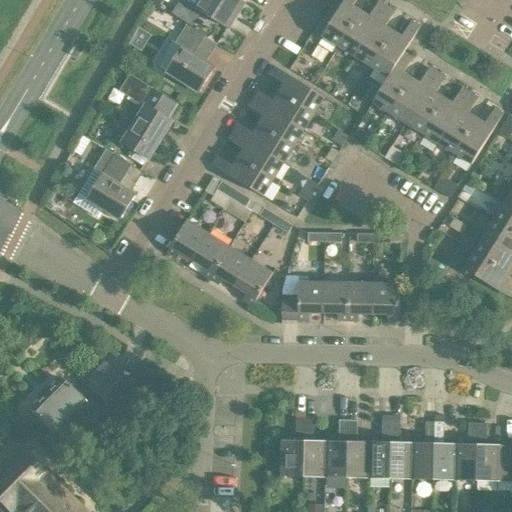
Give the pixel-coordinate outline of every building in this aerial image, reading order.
[(241,1),(241,0),(200,0),(195,8),(229,29),(245,4),(241,1)] [(336,53),(352,28),(362,12),(353,7),(357,0),(345,0),(322,38),(336,46),(334,51),(336,53)] [(362,12),(352,28),(336,53),(339,54),(342,49),(355,58),(387,7),(379,2),(370,17),(362,12)] [(199,16),(179,3),(172,14),(193,27),(199,16)] [(366,71),(369,73),(394,32),(385,27),(395,12),(387,7),(355,58),(369,66),(366,71)] [(389,79),(405,53),(420,28),(412,23),(403,38),(394,32),(369,73),(372,74),(374,70),(389,79)] [(207,63),(218,45),(187,26),(175,45),(182,49),(167,72),(200,93),(215,68),(207,63)] [(142,51),(151,35),(139,27),(129,44),(142,51)] [(373,104),(387,113),(384,117),(387,119),(412,79),(403,73),(413,58),(405,53),(389,79),(373,104)] [(284,84),(278,93),(319,118),(321,115),(316,112),(325,98),(274,67),(269,75),(284,84)] [(406,124),(438,74),(430,69),(421,84),(412,79),(387,119),(389,120),(392,116),(406,124)] [(419,139),(444,99),(436,94),(445,78),(438,74),(406,124),(419,133),(417,138),(419,139)] [(133,118),(137,120),(123,144),(133,150),(147,159),(148,160),(171,123),(166,119),(176,104),(131,76),(121,92),(141,104),(133,118)] [(422,141),(425,136),(439,145),(471,94),(463,89),(453,104),(444,99),(419,139),(422,141)] [(254,100),(305,131),(313,117),(318,120),(319,118),(278,93),(273,101),(259,92),(254,100)] [(471,94),(439,145),(452,153),(449,158),(452,159),(477,119),(469,114),(478,99),(471,94)] [(259,125),(299,150),(301,148),(296,145),(305,131),(254,100),(249,107),(264,116),(259,125)] [(477,119),(452,159),(455,161),(457,156),(472,165),(504,114),(495,109),(486,125),(477,119)] [(511,136),(511,133),(511,114),(511,115),(503,132),(511,136)] [(299,150),(259,125),(253,134),(239,125),(234,132),(284,164),(293,150),(298,153),(299,150)] [(243,149),(238,158),(279,184),(281,181),(276,177),(284,164),(234,132),(229,140),(243,149)] [(133,150),(129,157),(143,165),(147,159),(133,150)] [(93,171),(74,203),(98,218),(103,210),(121,220),(136,195),(131,192),(143,173),(106,151),(93,171)] [(278,186),(279,184),(238,158),(233,166),(218,157),(213,166),(264,197),(272,183),(278,186)] [(301,196),(310,200),(319,182),(309,178),(301,196)] [(217,189),(232,198),(236,190),(222,181),(217,189)] [(468,182),(463,190),(471,195),(476,187),(468,182)] [(246,207),(251,199),(236,190),(232,198),(246,207)] [(48,199),(44,206),(52,211),(54,207),(51,205),(53,202),(48,199)] [(511,207),(505,203),(497,217),(491,214),(490,217),(511,230),(511,207)] [(260,215),(274,224),(278,217),(264,209),(260,215)] [(292,226),(278,217),(274,224),(288,233),(292,226)] [(493,222),(485,236),(511,253),(511,230),(490,217),(488,219),(493,222)] [(193,261),(202,245),(209,235),(187,221),(167,253),(177,259),(181,253),(193,261)] [(308,242),(325,242),(325,233),(308,233),(308,242)] [(342,233),(325,233),(325,242),(342,243),(342,233)] [(375,243),(375,234),(358,234),(357,243),(375,243)] [(391,234),(375,234),(375,243),(391,243),(391,234)] [(210,280),(230,248),(209,235),(202,245),(193,261),(205,268),(201,274),(210,280)] [(511,253),(485,236),(476,250),(471,247),(469,249),(510,274),(511,270),(511,253)] [(235,287),(251,261),(230,248),(210,280),(218,285),(222,279),(235,287)] [(510,274),(469,249),(468,252),(473,255),(464,270),(511,299),(511,287),(504,283),(510,274)] [(251,261),(235,287),(247,295),(243,301),(252,306),(272,274),(251,261)] [(324,314),(324,283),(299,283),(299,297),(283,297),(283,320),(309,320),(310,313),(324,314)] [(349,284),(324,283),(324,314),(339,314),(339,321),(349,321),(349,284)] [(374,284),(349,284),(349,321),(359,321),(359,314),(374,315),(374,284)] [(374,284),(374,315),(388,315),(388,322),(399,322),(399,284),(374,284)] [(106,405),(126,386),(112,372),(92,392),(106,405)] [(74,438),(81,432),(72,417),(85,404),(60,379),(29,410),(54,435),(65,423),(74,438)] [(304,476),(306,419),(296,419),(296,441),(283,441),(282,476),(304,476)] [(326,477),(327,442),(315,442),(315,419),(306,419),(304,476),(326,477)] [(347,478),(349,424),(349,420),(340,420),(339,442),(327,442),(326,477),(347,478)] [(370,478),(371,443),(358,443),(358,421),(349,420),(349,424),(347,478),(370,478)] [(370,478),(391,479),(392,422),(383,421),(383,444),(371,443),(370,478)] [(412,479),(413,444),(401,444),(402,422),(392,422),(391,479),(412,479)] [(412,479),(434,480),(436,423),(426,422),(426,445),(413,444),(412,479)] [(455,480),(456,445),(444,445),(445,423),(436,423),(434,480),(455,480)] [(477,481),(478,460),(479,424),(469,423),(469,446),(456,445),(455,480),(477,481)] [(511,447),(501,447),(487,446),(488,424),(479,424),(478,460),(477,481),(511,481),(511,447)] [(0,467),(0,503),(8,511),(85,511),(20,447),(0,467)]
